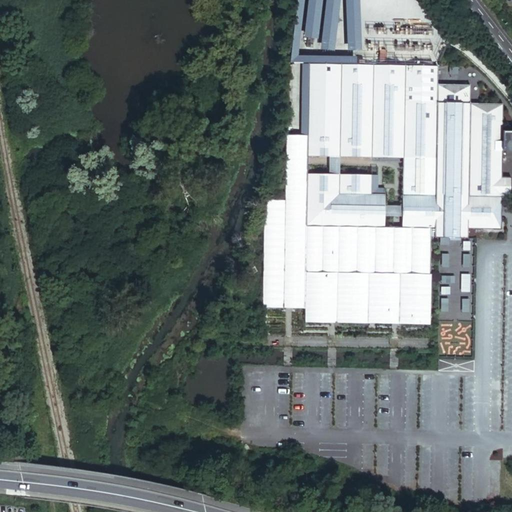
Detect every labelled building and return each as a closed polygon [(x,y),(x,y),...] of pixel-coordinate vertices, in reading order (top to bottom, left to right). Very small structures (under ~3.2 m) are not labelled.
[(317,61),(317,72),(350,72),(350,62),(317,61)] [(307,103),(316,103),(317,72),(307,72),(307,103)] [(428,73),(350,72),(317,72),(316,103),(316,143),(315,231),(442,232),(442,237),(442,242),(476,242),(476,236),(509,236),(509,206),(511,206),(511,184),(510,185),(510,158),(511,158),(511,140),(511,141),(511,112),(480,112),(414,111),(414,91),(428,92),(428,73)] [(428,92),(414,91),(414,111),(480,112),(480,93),(447,93),(448,73),(428,73),(428,92)] [(315,231),(316,143),(291,143),(290,230),(315,231)] [(290,230),(274,230),(273,315),(306,316),(306,323),(431,324),(432,274),(432,237),(442,237),(442,232),(315,231),(290,230)] [(257,270),(250,274),(256,284),(263,279),(257,270)] [(344,414),(337,413),(336,423),(343,424),(344,414)]
